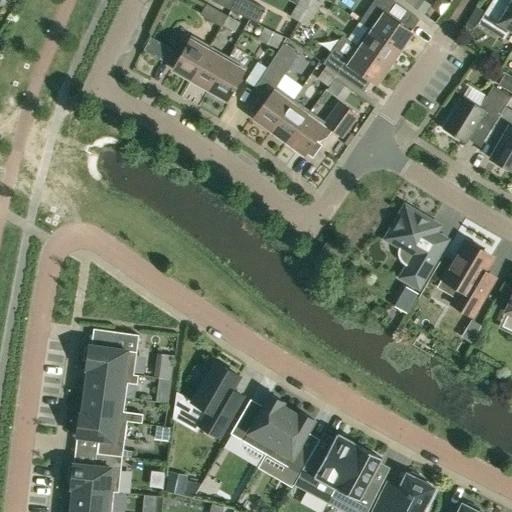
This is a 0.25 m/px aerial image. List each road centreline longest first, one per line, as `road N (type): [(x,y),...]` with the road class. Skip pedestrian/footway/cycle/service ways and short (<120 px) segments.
road 1 (residential): [(14,511),(48,260),(72,238),(94,241),(265,357),(511,487)]
road 2 (residential): [(133,0),(103,64),(104,89),(287,209),(309,215),(326,205),(369,143)]
road 3 (residential): [(369,143),(511,231)]
road 4 (residential): [(369,143),(451,24)]
